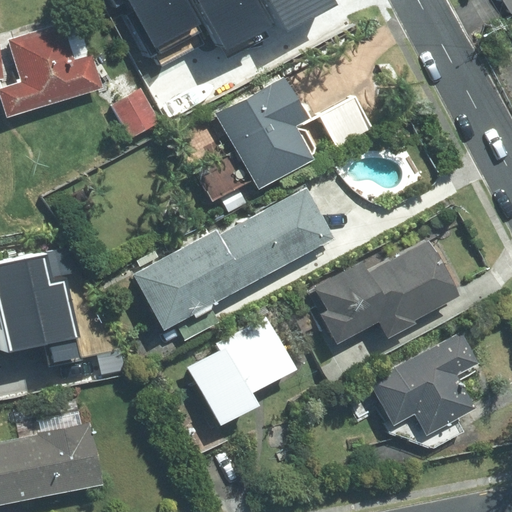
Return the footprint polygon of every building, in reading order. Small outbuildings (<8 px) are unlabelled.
[(179,0),(196,42),(202,39),(208,54),(234,44),(231,36),(254,27),(244,0),(179,0)] [(511,0),(494,0),(501,12),(511,5),(511,0)] [(0,90),(7,113),(103,85),(83,14),(1,38),(1,35),(0,34),(0,90)] [(283,74),(216,110),(256,185),(315,153),(297,120),(306,115),(283,74)] [(139,87),(111,102),(127,134),(156,120),(139,87)] [(354,95),(323,112),(339,142),(370,125),(354,95)] [(133,269),(163,325),(333,233),(305,183),(219,229),(217,224),(133,269)] [(456,291),(428,238),(368,270),(363,260),(316,285),(327,305),(322,308),(338,338),(380,316),(387,328),(456,291)] [(258,399),(252,386),(293,364),(266,314),(219,339),(222,345),(188,364),(219,420),(258,399)] [(462,328),(369,379),(392,421),(414,409),(427,431),(476,405),(457,371),(479,360),(462,328)] [(5,329),(0,329),(0,379),(12,378),(5,329)] [(0,438),(0,498),(102,479),(91,420),(0,438)]
